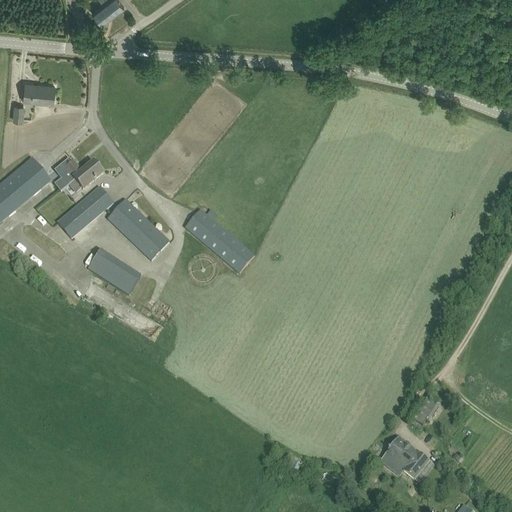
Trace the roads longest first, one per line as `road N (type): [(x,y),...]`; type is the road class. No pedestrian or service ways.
road 1 (tertiary): [(511,120),(322,67),(115,52)]
road 2 (unknown): [(511,261),(392,434)]
